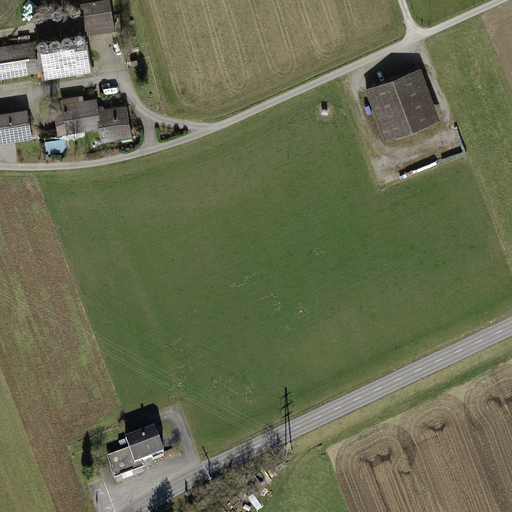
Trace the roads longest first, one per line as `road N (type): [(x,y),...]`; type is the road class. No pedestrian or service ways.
road 1 (residential): [(498,0),(182,140),(112,159),(0,167)]
road 2 (secondary): [(132,511),(511,325)]
